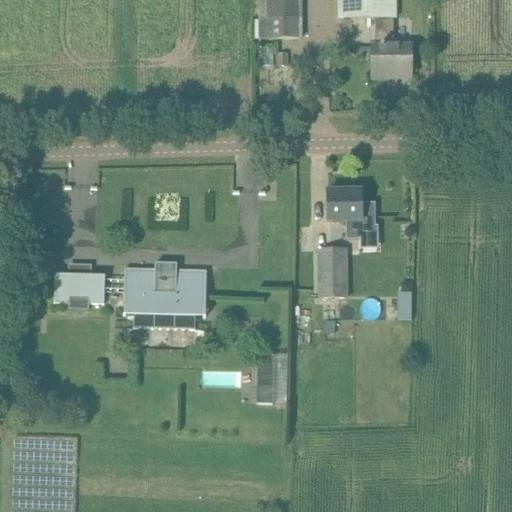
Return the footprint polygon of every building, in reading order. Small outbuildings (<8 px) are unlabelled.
[(259,0),(259,40),(300,39),(300,0),(259,0)] [(395,0),(337,0),(338,20),(375,19),(375,48),(371,48),(371,80),(410,80),(410,48),(393,48),(392,19),(396,19),(395,0)] [(362,193),(327,194),(327,223),(346,223),(347,239),(362,239),(362,235),(376,234),(375,204),(362,205),(362,193)] [(317,254),(317,301),(346,301),(345,253),(317,254)] [(124,271),(124,318),(133,317),(133,329),(195,330),(195,318),(206,318),(206,273),(176,272),(176,266),(175,266),(175,272),(156,272),(156,265),(154,265),(154,271),(124,271)] [(69,310),(89,311),(89,304),(104,305),(104,278),(54,277),(53,303),(69,304),(69,310)] [(411,284),(401,284),(401,295),(411,294),(411,284)] [(334,323),(323,323),(322,335),(333,336),(334,323)] [(273,357),(256,357),(256,406),(272,406),(273,357)]
